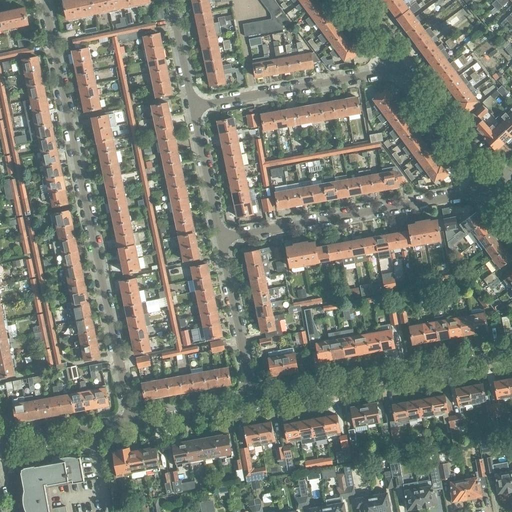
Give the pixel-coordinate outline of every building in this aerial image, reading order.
[(64,0),(68,19),(96,13),(92,0),(64,0)] [(92,0),(96,13),(123,7),(121,0),(92,0)] [(221,0),(207,0),(193,3),(196,14),(196,15),(211,12),(210,11),(209,4),(221,1),(221,0)] [(275,0),(268,0),(263,4),(267,8),(276,1),(275,0)] [(302,3),(296,7),(298,11),(301,9),(304,6),(308,11),(319,2),(318,0),(301,0),(300,1),(301,2),(302,3)] [(395,0),(388,6),(394,14),(407,5),(403,0),(402,0),(395,0)] [(495,7),(490,12),(493,15),(508,0),(510,0),(511,1),(511,0),(501,0),(500,2),(494,7),(495,7)] [(276,1),(267,8),(270,13),(280,6),(276,1)] [(311,15),(305,19),(308,24),(326,10),(319,2),(308,11),(311,15)] [(407,5),(394,14),(400,23),(402,25),(414,16),(412,14),(420,8),(418,5),(416,2),(411,6),(409,3),(407,5)] [(280,6),(270,13),(271,18),(274,31),(283,29),(295,27),(294,26),(292,23),(280,6)] [(4,12),(0,12),(0,29),(28,24),(25,7),(8,11),(4,11),(4,12)] [(326,10),(308,24),(311,28),(317,23),(320,27),(332,18),(326,10)] [(211,12),(196,15),(198,26),(198,27),(213,24),(213,23),(211,12)] [(414,16),(402,25),(403,27),(406,30),(405,31),(408,34),(421,25),(418,21),(422,19),(419,15),(415,18),(414,16)] [(320,34),(317,37),(321,41),(339,28),(332,18),(320,27),(323,32),(320,34)] [(213,24),(198,27),(201,38),(216,35),(217,35),(222,34),(220,26),(219,26),(218,22),(213,24)] [(438,22),(433,25),(438,31),(443,28),(441,25),(438,22)] [(421,25),(408,34),(409,34),(410,36),(410,37),(413,40),(415,42),(431,31),(429,28),(425,30),(421,25)] [(339,28),(321,41),(323,44),(329,39),(333,45),(345,36),(339,28)] [(120,35),(118,35),(119,42),(138,38),(137,31),(134,32),(133,32),(129,33),(128,33),(124,34),(123,34),(120,35)] [(431,31),(415,42),(418,47),(421,51),(422,51),(434,42),(430,37),(434,35),(431,31)] [(144,37),(141,38),(142,43),(145,42),(147,49),(162,45),(159,34),(144,37)] [(216,35),(201,38),(203,50),(218,47),(216,35)] [(335,48),(330,53),(332,57),(335,55),(336,56),(353,44),(351,42),(350,43),(345,36),(333,45),(335,48)] [(450,38),(446,42),(450,48),(455,45),(453,41),(450,38)] [(276,40),(273,41),(276,60),(279,73),(290,71),(288,58),(287,52),(280,53),(279,46),(278,46),(276,40)] [(301,42),(297,43),(297,48),(299,56),(301,69),(313,67),(312,63),(320,62),(314,53),(304,55),(301,42)] [(434,42),(422,51),(423,53),(422,53),(425,57),(426,57),(428,60),(444,48),(443,48),(444,48),(441,44),(437,47),(434,42)] [(267,43),(262,44),(263,49),(264,56),(264,57),(265,58),(268,75),(279,73),(276,60),(270,61),(267,43)] [(290,44),(285,45),(287,52),(288,58),(290,71),(301,69),(299,56),(292,57),(291,49),(290,44)] [(353,44),(336,56),(338,58),(341,56),(345,60),(350,57),(351,58),(359,52),(353,44)] [(162,45),(147,49),(149,61),(164,58),(162,45)] [(218,47),(203,50),(206,63),(221,59),(218,47)] [(90,48),(73,52),(76,64),(92,60),(90,48)] [(444,48),(428,60),(431,64),(430,64),(433,68),(434,67),(434,69),(447,60),(446,59),(450,56),(444,48)] [(465,58),(460,62),(463,65),(474,57),(471,54),(465,58)] [(447,60),(434,69),(435,70),(437,74),(438,73),(440,76),(457,64),(460,62),(465,58),(463,55),(454,62),(454,61),(450,64),(447,60)] [(23,60),(17,62),(19,76),(26,74),(40,71),(38,57),(23,60)] [(260,58),(253,59),(254,64),(256,77),(268,75),(265,58),(264,57),(260,58)] [(164,58),(149,61),(150,66),(152,73),(167,70),(164,58)] [(221,59),(206,63),(208,75),(223,71),(223,70),(228,69),(232,68),(231,64),(222,66),(221,59)] [(92,60),(76,64),(78,75),(94,72),(92,60)] [(457,64),(440,76),(443,80),(443,81),(445,85),(446,84),(447,85),(459,76),(455,71),(459,68),(457,64)] [(223,71),(208,75),(211,85),(225,82),(224,74),(235,72),(235,68),(235,67),(228,69),(223,70),(223,71)] [(167,70),(152,73),(154,83),(154,85),(169,82),(167,70)] [(40,71),(26,74),(28,87),(43,84),(40,71)] [(476,71),(470,76),(471,76),(476,82),(481,78),(479,76),(476,71)] [(94,72),(78,75),(80,87),(97,84),(94,72)] [(459,76),(447,85),(448,86),(447,87),(450,90),(453,94),(469,82),(463,73),(459,76)] [(502,77),(498,80),(503,85),(507,81),(502,77)] [(169,82),(154,85),(155,88),(157,96),(157,99),(162,98),(161,95),(172,93),(169,82)] [(469,82),(453,94),(456,97),(455,98),(458,101),(459,102),(475,90),(469,82)] [(43,84),(28,87),(31,100),(46,97),(43,84)] [(97,84),(80,87),(83,99),(99,95),(97,84)] [(497,90),(491,96),(494,99),(500,93),(504,98),(509,93),(501,86),(497,90)] [(380,93),(372,98),(376,104),(373,106),(376,110),(379,108),(392,99),(386,90),(381,94),(380,93)] [(459,102),(458,102),(462,108),(461,108),(464,111),(465,113),(473,107),(472,106),(478,101),(475,96),(478,94),(475,90),(459,102)] [(99,95),(83,99),(85,112),(102,108),(99,95)] [(31,100),(24,102),(26,115),(49,110),(46,97),(31,100)] [(489,97),(483,102),(488,108),(495,103),(489,97)] [(358,98),(346,100),(349,114),(360,112),(358,98)] [(382,112),(377,116),(379,119),(396,107),(391,100),(393,99),(392,99),(379,108),(382,112)] [(346,100),(334,102),(337,117),(349,114),(346,100)] [(334,102),(322,104),(325,119),(337,117),(334,102)] [(167,103),(152,106),(155,118),(170,115),(167,103)] [(322,104),(310,106),(313,121),(314,126),(326,124),(325,119),(322,104)] [(8,105),(3,107),(6,120),(11,119),(8,105)] [(483,105),(468,119),(480,132),(480,133),(485,139),(496,151),(502,145),(504,143),(488,127),(487,126),(480,118),(484,115),(488,111),(483,105)] [(310,106),(298,109),(301,123),(313,121),(310,106)] [(396,107),(379,119),(382,123),(387,119),(391,123),(402,115),(396,107)] [(298,109),(286,111),(289,125),(301,123),(298,109)] [(49,110),(26,115),(29,128),(51,123),(49,110)] [(286,111),(274,113),(277,128),(289,125),(286,111)] [(504,118),(499,123),(511,136),(511,135),(511,120),(504,112),(501,115),(504,118)] [(274,113),(262,115),(264,130),(269,129),(277,128),(274,113)] [(108,115),(93,118),(96,130),(110,127),(116,126),(114,114),(108,115)] [(256,114),(247,116),(250,127),(258,126),(259,126),(256,114)] [(170,115),(155,118),(157,130),(172,127),(170,115)] [(394,128),(389,132),(391,136),(409,123),(402,115),(391,123),(394,128)] [(233,118),(218,121),(221,134),(235,131),(233,118)] [(11,119),(6,120),(8,133),(14,132),(13,131),(11,119)] [(496,120),(488,127),(504,143),(507,140),(508,141),(510,139),(510,137),(511,136),(499,123),(496,120)] [(51,123),(29,128),(32,141),(34,141),(39,140),(54,137),(51,123)] [(409,123),(391,136),(394,140),(400,136),(403,141),(415,132),(409,123)] [(110,127),(96,130),(98,142),(113,139),(110,127)] [(172,127),(157,130),(160,142),(175,139),(172,127)] [(235,131),(221,134),(223,146),(238,143),(235,131)] [(407,145),(402,148),(405,152),(421,139),(415,132),(403,141),(407,145)] [(376,133),(369,135),(371,142),(372,143),(377,142),(376,133)] [(6,136),(0,137),(3,154),(9,153),(6,136)] [(39,140),(34,141),(35,146),(40,145),(42,153),(57,150),(54,137),(39,140)] [(113,139),(98,142),(101,154),(115,151),(113,139)] [(175,139),(160,142),(162,154),(177,151),(175,139)] [(421,139),(405,152),(407,155),(412,152),(415,156),(427,147),(421,139)] [(238,143),(223,146),(225,157),(240,154),(238,143)] [(16,146),(11,146),(14,160),(19,159),(19,157),(16,146)] [(427,147),(415,156),(416,157),(419,161),(415,164),(418,168),(434,156),(427,147)] [(42,153),(38,154),(39,158),(43,158),(45,166),(59,163),(57,150),(42,153)] [(115,151),(101,154),(103,166),(118,163),(121,162),(120,156),(119,150),(118,151),(115,151)] [(163,159),(161,159),(162,165),(164,164),(165,166),(180,163),(177,151),(162,154),(163,159)] [(240,154),(225,157),(228,169),(243,166),(240,154)] [(10,155),(4,156),(8,174),(13,173),(10,155)] [(434,156),(418,168),(421,172),(425,169),(428,173),(440,164),(434,156)] [(45,166),(42,167),(43,171),(45,180),(62,176),(59,163),(45,166)] [(118,163),(103,166),(105,177),(120,174),(118,163)] [(180,163),(165,166),(167,178),(182,175),(180,163)] [(428,173),(425,176),(427,179),(430,176),(434,182),(440,178),(441,179),(448,174),(441,164),(440,165),(440,164),(428,173)] [(243,166),(228,169),(230,180),(245,177),(243,166)] [(395,166),(382,169),(383,174),(386,189),(398,186),(397,182),(406,181),(398,170),(395,166)] [(120,174),(105,177),(108,190),(123,187),(120,174)] [(383,174),(371,176),(374,191),(375,191),(376,190),(386,189),(383,174)] [(182,175),(167,178),(170,189),(185,186),(182,175)] [(43,180),(44,185),(48,184),(50,193),(65,190),(62,176),(45,180),(43,180)] [(360,178),(359,178),(362,193),(374,191),(371,176),(360,178)] [(245,177),(230,180),(233,193),(247,190),(245,177)] [(359,178),(348,180),(350,195),(362,193),(359,178)] [(15,179),(9,180),(13,200),(18,198),(15,179)] [(311,180),(299,182),(300,189),(303,204),(315,201),(312,187),(311,180)] [(348,180),(336,182),(338,197),(350,195),(348,180)] [(336,182),(324,184),(327,199),(338,197),(336,182)] [(324,184),(312,187),(315,201),(327,199),(324,184)] [(185,186),(170,189),(172,201),(187,198),(185,186)] [(123,187),(108,190),(110,202),(125,198),(123,187)] [(300,189),(288,191),(291,206),(303,204),(300,189)] [(47,194),(41,195),(42,200),(52,198),(53,206),(68,203),(65,190),(50,193),(47,194)] [(247,190),(233,193),(235,205),(250,202),(247,190)] [(281,192),(276,193),(279,208),(291,206),(288,191),(287,191),(281,192)] [(18,198),(13,200),(16,216),(22,215),(18,198)] [(125,198),(110,202),(113,213),(128,211),(125,198)] [(187,198),(172,201),(175,213),(189,210),(187,198)] [(271,198),(262,199),(265,211),(274,210),(271,198)] [(250,202),(235,205),(238,217),(252,213),(251,206),(256,205),(255,201),(250,202)] [(57,222),(54,223),(55,228),(58,227),(72,225),(69,211),(69,209),(55,212),(55,214),(57,222)] [(189,210),(175,213),(177,225),(192,222),(189,210)] [(128,211),(113,213),(115,225),(130,222),(128,211)] [(454,236),(448,241),(449,247),(467,233),(471,230),(483,221),(481,218),(482,218),(479,213),(478,214),(476,211),(470,216),(471,216),(460,224),(462,228),(456,233),(453,235),(454,236)] [(450,218),(444,219),(446,230),(452,229),(458,228),(457,224),(460,221),(458,217),(457,216),(450,218)] [(22,217),(16,218),(20,235),(26,233),(22,217)] [(416,224),(409,225),(410,231),(413,245),(441,240),(437,220),(431,221),(430,218),(424,219),(421,220),(415,221),(416,224)] [(471,230),(467,233),(474,242),(478,239),(490,231),(488,228),(489,227),(486,223),(485,224),(484,222),(483,221),(471,230)] [(130,222),(115,225),(118,237),(132,234),(130,222)] [(192,222),(177,225),(180,237),(194,234),(192,222)] [(72,225),(58,227),(61,241),(75,238),(72,225)] [(452,229),(446,230),(448,241),(454,236),(453,235),(456,233),(452,229)] [(410,231),(398,233),(401,247),(413,245),(410,231)] [(490,231),(478,239),(485,249),(497,240),(495,237),(496,236),(492,232),(492,233),(490,231)] [(26,233),(20,235),(24,254),(30,253),(26,233)] [(132,234),(118,237),(120,249),(135,246),(139,245),(137,233),(132,234)] [(398,233),(387,235),(389,249),(390,253),(394,253),(394,248),(401,247),(398,233)] [(194,234),(180,237),(182,249),(197,246),(194,234)] [(387,235),(375,237),(377,251),(379,259),(391,257),(390,253),(389,249),(387,235)] [(375,237),(364,239),(366,253),(376,252),(377,251),(375,237)] [(55,242),(53,243),(55,256),(58,256),(78,252),(75,238),(61,241),(55,242)] [(364,239),(352,242),(354,256),(355,260),(355,263),(367,261),(366,253),(364,239)] [(294,246),(287,247),(291,267),(319,262),(316,248),(315,242),(309,243),(309,240),(293,243),(294,246)] [(497,240),(485,249),(492,258),(504,249),(502,247),(503,246),(499,242),(497,240)] [(352,242),(340,244),(342,258),(344,265),(355,263),(355,260),(354,256),(352,242)] [(340,244),(328,246),(330,260),(342,258),(340,244)] [(135,246),(120,249),(123,261),(137,258),(135,246)] [(197,246),(182,249),(184,260),(199,257),(197,246)] [(273,246),(245,252),(248,266),(263,262),(265,262),(269,261),(268,254),(272,253),(273,253),(273,254),(274,260),(282,259),(282,258),(280,247),(274,248),(273,246)] [(328,246),(316,248),(319,262),(330,260),(328,246)] [(492,258),(489,260),(496,271),(511,259),(509,256),(509,255),(506,251),(506,252),(504,249),(492,258)] [(58,256),(55,256),(58,269),(61,269),(66,267),(80,264),(78,252),(58,256)] [(137,258),(123,261),(125,273),(140,270),(144,269),(142,257),(137,258)] [(31,258),(25,260),(29,278),(35,277),(31,258)] [(39,258),(34,259),(40,285),(45,284),(39,258)] [(455,258),(450,259),(453,271),(453,274),(454,279),(469,276),(465,272),(455,258)] [(263,262),(248,266),(251,278),(265,275),(263,267),(263,262)] [(61,269),(58,269),(61,282),(69,281),(83,278),(80,264),(66,267),(61,269)] [(207,264),(192,267),(195,280),(209,276),(207,264)] [(493,273),(483,280),(487,285),(497,278),(493,273)] [(265,275),(251,278),(253,291),(268,288),(265,275)] [(195,280),(188,281),(190,293),(197,291),(197,292),(212,288),(209,276),(195,280)] [(35,278),(30,280),(33,296),(39,295),(35,278)] [(70,289),(65,290),(66,295),(71,294),(86,291),(83,278),(69,281),(70,289)] [(395,278),(383,280),(384,289),(385,289),(396,287),(395,278)] [(497,278),(487,285),(491,291),(501,284),(497,278)] [(136,279),(121,282),(123,294),(138,291),(136,279)] [(376,285),(372,286),(373,294),(376,294),(381,293),(379,285),(376,285)] [(268,288),(253,291),(256,305),(271,302),(269,295),(274,294),(274,292),(279,291),(278,286),(268,288)] [(212,288),(197,292),(199,304),(214,300),(212,288)] [(73,303),(67,304),(68,309),(71,308),(89,304),(86,291),(71,294),(73,303)] [(138,291),(123,294),(126,306),(141,303),(138,291)] [(482,293),(477,297),(484,306),(489,303),(482,293)] [(39,295),(33,296),(36,313),(42,312),(39,295)] [(214,300),(199,304),(202,316),(217,312),(214,300)] [(271,302),(256,305),(259,318),(273,315),(271,307),(276,306),(281,305),(280,300),(271,302)] [(141,303),(126,306),(128,318),(143,315),(148,314),(146,302),(141,303)] [(1,304),(0,303),(0,340),(8,338),(1,304)] [(68,309),(66,309),(69,323),(77,321),(91,318),(89,304),(71,308),(68,309)] [(311,309),(304,310),(311,348),(312,348),(311,346),(317,345),(320,361),(333,358),(330,341),(323,343),(313,319),(311,309)] [(479,309),(471,310),(472,316),(475,333),(487,330),(484,314),(484,310),(479,309)] [(405,310),(399,311),(401,324),(407,322),(405,310)] [(395,311),(389,312),(392,325),(398,324),(395,311)] [(217,312),(202,316),(203,322),(204,327),(204,328),(219,324),(217,312)] [(39,326),(34,327),(35,333),(40,332),(46,331),(43,314),(37,315),(39,326)] [(273,315),(259,318),(262,332),(265,332),(267,338),(278,335),(283,334),(280,320),(285,319),(284,314),(273,316),(273,315)] [(143,315),(128,318),(131,330),(145,327),(144,321),(143,315)] [(447,316),(435,318),(436,322),(439,339),(451,337),(448,320),(447,316)] [(472,316),(460,318),(463,335),(475,333),(472,316)] [(91,318),(77,321),(79,334),(94,331),(91,318)] [(460,318),(448,320),(451,337),(463,335),(460,318)] [(509,321),(503,322),(505,333),(505,335),(511,333),(511,332),(509,321)] [(436,322),(424,324),(427,341),(439,339),(436,322)] [(204,328),(201,328),(203,340),(207,339),(221,336),(219,324),(204,328)] [(415,326),(410,327),(413,344),(427,341),(424,324),(415,326)] [(390,325),(378,327),(379,333),(382,349),(394,347),(391,330),(390,325)] [(145,327),(131,330),(133,342),(148,338),(145,327)] [(353,329),(340,331),(342,339),(345,356),(357,354),(354,337),(353,329)] [(40,332),(35,333),(36,342),(42,341),(44,348),(49,347),(46,331),(40,332)] [(94,331),(79,334),(82,347),(97,344),(94,331)] [(340,331),(328,333),(330,341),(333,358),(345,356),(342,339),(340,331)] [(376,333),(366,335),(369,352),(376,351),(382,349),(379,333),(376,333)] [(267,338),(257,340),(258,347),(280,342),(278,335),(267,338)] [(366,335),(354,337),(357,354),(369,352),(366,335)] [(8,338),(0,340),(0,376),(15,374),(8,338)] [(148,338),(133,342),(136,353),(150,350),(149,344),(148,338)] [(223,341),(211,343),(213,352),(224,349),(223,341)] [(83,353),(79,354),(81,361),(85,360),(100,357),(97,344),(82,347),(83,353)] [(293,348),(281,350),(285,373),(298,371),(294,354),(293,348)] [(50,349),(44,350),(48,368),(54,367),(50,349)] [(177,356),(176,356),(177,360),(182,359),(181,355),(184,354),(183,349),(177,350),(176,350),(177,356)] [(266,355),(265,356),(268,371),(271,371),(272,376),(285,373),(281,350),(268,353),(268,354),(266,355)] [(149,356),(137,359),(139,367),(150,365),(149,356)] [(101,364),(90,366),(91,372),(92,380),(97,379),(96,371),(103,370),(101,364)] [(69,368),(68,368),(70,380),(77,379),(75,367),(69,368)] [(202,367),(190,370),(191,375),(194,390),(206,387),(203,372),(202,367)] [(228,368),(216,370),(218,385),(230,383),(228,368)] [(216,370),(203,372),(206,387),(218,385),(216,370)] [(191,375),(179,377),(182,392),(194,390),(191,375)] [(179,377),(167,379),(169,394),(182,392),(179,377)] [(150,382),(142,384),(145,399),(157,396),(154,381),(154,379),(149,380),(150,382)] [(167,379),(154,381),(157,396),(169,394),(167,379)] [(508,379),(495,381),(497,399),(511,396),(508,379)] [(16,381),(6,383),(7,389),(13,388),(13,391),(22,389),(20,380),(16,381)] [(85,381),(80,382),(82,391),(86,409),(91,408),(92,410),(97,408),(94,389),(87,390),(85,381)] [(482,384),(469,386),(472,403),(485,401),(486,406),(491,405),(489,395),(484,396),(482,384)] [(62,385),(58,386),(63,414),(68,413),(69,414),(74,413),(71,393),(64,395),(62,385)] [(55,396),(48,398),(51,417),(57,416),(57,415),(63,414),(58,386),(53,387),(55,396)] [(100,388),(94,389),(97,408),(103,407),(103,406),(109,405),(105,386),(100,387),(100,388)] [(469,386),(456,388),(459,406),(472,403),(469,386)] [(41,389),(35,390),(37,400),(40,418),(45,417),(45,418),(51,417),(48,398),(42,399),(41,389)] [(82,391),(71,393),(74,413),(80,412),(80,411),(86,409),(82,391)] [(444,395),(432,397),(435,415),(442,413),(447,412),(444,395)] [(32,396),(23,397),(24,398),(25,404),(28,421),(34,420),(34,419),(40,418),(37,400),(33,400),(32,396)] [(432,397),(419,400),(422,417),(435,415),(432,397)] [(18,399),(13,400),(16,422),(22,421),(23,422),(28,421),(25,404),(19,405),(18,399)] [(419,400),(405,402),(409,419),(417,418),(421,417),(422,417),(419,400)] [(371,402),(364,403),(368,424),(376,422),(380,421),(376,403),(372,404),(371,402)] [(396,421),(390,422),(391,428),(397,426),(397,425),(409,423),(409,419),(405,402),(393,404),(396,421)] [(357,406),(351,407),(355,426),(368,424),(364,403),(356,405),(357,406)] [(491,405),(486,406),(488,418),(495,416),(493,405),(491,405)] [(330,415),(324,417),(327,434),(327,437),(340,434),(337,414),(330,416),(330,415)] [(460,415),(454,416),(458,435),(460,434),(464,434),(462,425),(460,415)] [(454,416),(448,417),(449,424),(450,427),(453,445),(459,444),(462,443),(460,434),(458,435),(454,416)] [(317,418),(311,419),(314,436),(315,442),(328,439),(327,437),(327,434),(324,417),(316,418),(317,418)] [(304,420),(298,421),(301,439),(302,444),(315,442),(314,436),(311,419),(305,420),(304,420)] [(291,423),(285,424),(288,441),(301,439),(298,421),(291,423)] [(272,422),(258,424),(261,445),(269,444),(268,441),(275,440),(272,422)] [(258,424),(244,427),(248,445),(253,444),(254,446),(261,445),(258,424)] [(397,426),(391,428),(393,439),(400,438),(397,426)] [(223,435),(215,436),(219,457),(226,456),(226,458),(232,457),(228,435),(223,436),(223,435)] [(342,452),(335,453),(337,464),(351,461),(348,447),(346,435),(340,437),(342,452)] [(207,436),(200,438),(204,460),(219,457),(215,436),(207,438),(207,436)] [(194,440),(186,442),(190,462),(204,460),(200,438),(194,439),(194,440)] [(488,438),(480,439),(483,453),(491,452),(488,438)] [(178,444),(173,445),(177,467),(183,466),(183,463),(190,462),(186,442),(178,443),(178,444)] [(248,446),(241,448),(247,481),(267,478),(265,466),(254,468),(254,466),(252,467),(248,446)] [(282,446),(276,447),(278,459),(279,459),(280,466),(285,465),(282,446)] [(290,446),(283,447),(285,459),(288,475),(295,474),(292,457),(290,446)] [(119,452),(114,453),(118,476),(125,475),(124,473),(130,472),(132,472),(128,451),(129,451),(129,448),(118,450),(119,452)] [(151,448),(142,450),(146,470),(153,468),(154,471),(160,470),(156,449),(151,450),(151,448)] [(129,451),(128,451),(132,472),(133,477),(133,478),(147,475),(146,470),(142,450),(136,451),(136,450),(129,451)] [(393,456),(389,456),(391,465),(392,475),(393,476),(393,477),(395,487),(395,488),(400,487),(404,486),(404,484),(400,463),(397,464),(396,455),(393,456)] [(22,472),(21,472),(23,482),(28,481),(29,486),(24,487),(25,490),(26,495),(24,496),(24,497),(24,498),(24,499),(24,500),(24,501),(24,502),(24,503),(24,504),(24,505),(25,506),(25,507),(25,508),(26,509),(26,510),(29,510),(28,511),(50,511),(45,484),(47,484),(47,485),(72,480),(73,483),(85,481),(80,457),(77,458),(72,459),(72,457),(71,456),(70,456),(69,456),(68,456),(67,457),(66,457),(65,457),(64,457),(63,457),(62,457),(61,458),(60,458),(59,459),(58,459),(57,459),(57,462),(52,463),(52,462),(49,463),(49,464),(40,465),(41,469),(36,470),(35,465),(24,467),(25,468),(22,469),(22,472)] [(322,458),(318,459),(320,467),(324,466),(333,465),(332,457),(323,459),(322,458)] [(491,457),(483,458),(486,473),(493,472),(492,464),(491,457)] [(483,458),(476,459),(479,472),(477,472),(478,479),(480,479),(486,477),(486,473),(483,458)] [(240,459),(233,460),(235,470),(242,469),(240,459)] [(507,461),(492,464),(493,472),(494,474),(496,474),(497,478),(496,478),(498,493),(511,490),(511,487),(509,471),(507,461)] [(448,463),(438,465),(439,465),(441,479),(451,477),(452,486),(451,486),(454,501),(468,498),(464,478),(456,479),(455,476),(455,474),(450,475),(448,463)] [(431,481),(418,483),(422,506),(424,506),(424,507),(427,507),(430,506),(430,505),(437,504),(434,489),(442,488),(441,479),(439,465),(428,467),(431,481)] [(177,470),(170,472),(172,481),(175,493),(182,492),(183,492),(181,480),(180,480),(178,480),(177,470)] [(164,473),(162,473),(165,489),(166,494),(172,493),(171,488),(168,472),(164,473)] [(472,476),(464,478),(468,498),(482,496),(481,490),(479,481),(478,481),(478,479),(477,472),(471,473),(472,476)] [(339,486),(336,486),(338,500),(344,499),(350,498),(347,481),(346,476),(345,473),(337,474),(339,486)] [(393,476),(386,477),(388,488),(395,487),(393,477),(393,476)] [(115,479),(109,480),(113,506),(116,505),(115,499),(118,498),(115,479)] [(305,479),(298,480),(299,487),(301,497),(303,508),(310,507),(305,479)] [(352,480),(347,481),(350,498),(355,497),(352,480)] [(214,481),(200,483),(200,484),(201,490),(214,488),(215,488),(214,481)] [(260,481),(251,482),(252,490),(259,489),(258,486),(260,485),(260,481)] [(418,482),(404,484),(404,486),(408,509),(415,508),(415,509),(419,509),(421,508),(421,507),(422,506),(418,483),(418,482)] [(376,495),(373,495),(376,511),(383,511),(384,511),(391,511),(387,493),(376,495)] [(376,511),(373,495),(355,499),(357,507),(359,506),(359,511),(376,511)] [(301,497),(295,498),(297,509),(303,508),(301,497)] [(254,499),(248,500),(249,511),(256,511),(255,505),(254,499)] [(338,500),(327,502),(327,506),(328,511),(343,511),(344,511),(346,511),(345,503),(344,499),(338,500)]
